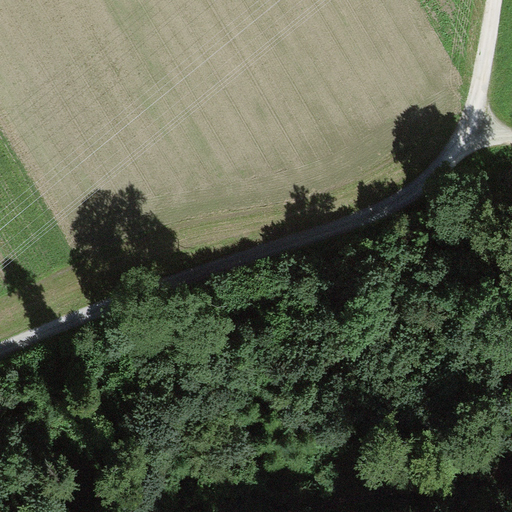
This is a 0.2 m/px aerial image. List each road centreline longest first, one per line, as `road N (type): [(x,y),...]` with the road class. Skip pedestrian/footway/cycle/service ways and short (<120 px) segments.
road 1 (track): [(0,339),(411,194),(475,127),(494,0)]
road 2 (track): [(511,472),(438,481),(320,511)]
